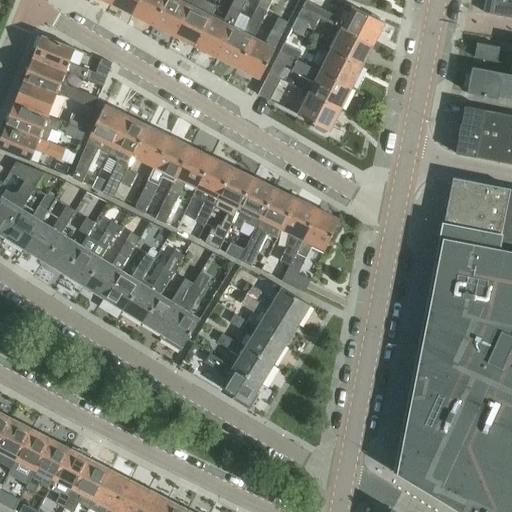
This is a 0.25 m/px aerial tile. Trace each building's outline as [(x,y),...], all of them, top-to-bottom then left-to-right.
[(114,0),(113,4),(134,15),(141,0),(114,0)] [(141,0),(134,15),(155,26),(167,0),(141,0)] [(167,0),(155,26),(176,36),(190,8),(194,0),(167,0)] [(194,0),(190,8),(176,36),(196,47),(211,18),(213,15),(218,6),(206,0),(194,0)] [(211,18),(196,47),(217,58),(232,29),(246,1),(244,0),(235,0),(224,21),(213,15),(211,18)] [(232,29),(217,58),(238,69),(253,40),(254,40),(274,0),(261,0),(244,35),(233,30),(232,29)] [(511,0),(485,0),(483,14),(511,18),(511,0)] [(307,1),(302,10),(320,19),(343,30),(342,30),(373,46),(384,24),(354,8),(347,21),(324,10),(307,1)] [(302,10),(298,17),(316,26),(320,19),(302,10)] [(253,40),(238,69),(260,80),(275,51),(289,23),(279,18),(264,45),(254,40),(253,40)] [(342,30),(332,52),(362,67),(373,46),(342,30)] [(42,36),(33,59),(66,72),(66,71),(104,86),(107,78),(113,65),(103,60),(97,73),(69,63),(75,49),(42,36)] [(285,44),(280,53),(298,62),(298,60),(302,53),(285,44)] [(478,46),(475,61),(497,65),(500,50),(478,46)] [(321,72),(321,73),(352,89),(362,67),(332,52),(321,72)] [(280,53),(277,60),(285,64),(294,69),(298,62),(280,53)] [(33,59),(24,81),(57,95),(66,72),(33,59)] [(298,60),(298,62),(294,69),(292,72),(316,84),(310,95),(341,110),(352,89),(321,73),(321,72),(298,60)] [(511,77),(474,70),(469,95),(501,101),(502,99),(511,101),(511,77)] [(266,81),(258,96),(270,102),(281,80),(278,79),(269,74),(266,81)] [(24,81),(15,103),(48,117),(57,95),(24,81)] [(300,115),(299,116),(311,122),(317,125),(316,127),(316,130),(325,134),(327,133),(328,131),(330,132),(341,110),(310,95),(300,115)] [(15,103),(6,126),(39,139),(39,138),(47,142),(52,130),(57,132),(61,122),(48,117),(15,103)] [(85,150),(73,178),(83,183),(102,142),(112,147),(126,117),(105,107),(104,107),(90,137),(91,137),(85,150)] [(458,155),(457,157),(511,166),(511,118),(466,110),(458,155)] [(73,114),(69,125),(86,132),(91,121),(73,114)] [(118,162),(103,193),(114,198),(121,183),(127,170),(133,157),(148,128),(126,117),(112,147),(109,153),(116,157),(118,162)] [(69,125),(66,135),(82,141),(86,132),(69,125)] [(6,126),(0,140),(0,149),(30,162),(34,150),(62,161),(66,150),(67,149),(47,142),(39,138),(39,139),(6,126)] [(148,128),(133,157),(155,168),(169,138),(148,128)] [(155,168),(135,209),(145,214),(163,177),(174,182),(190,148),(169,138),(155,168)] [(175,182),(156,219),(166,224),(186,183),(197,188),(211,158),(190,148),(174,182),(175,182)] [(211,158),(197,188),(218,198),(232,169),(211,158)] [(0,234),(5,238),(23,209),(45,174),(45,173),(17,162),(10,172),(26,182),(20,190),(20,191),(19,194),(11,194),(8,192),(9,191),(7,190),(0,201),(0,234)] [(213,229),(205,243),(219,250),(232,225),(239,209),(254,179),(232,169),(218,198),(214,207),(228,214),(221,226),(218,225),(216,230),(213,229)] [(127,170),(121,183),(131,188),(137,174),(127,170)] [(449,202),(445,222),(501,233),(498,248),(511,251),(511,189),(452,177),(447,201),(449,202)] [(239,209),(232,225),(241,229),(245,222),(257,228),(261,219),(275,189),(254,179),(239,209)] [(246,250),(240,261),(250,266),(265,237),(267,232),(278,237),(282,229),(296,199),(275,189),(261,219),(257,228),(255,232),(254,232),(246,250)] [(48,194),(39,207),(48,212),(56,199),(48,194)] [(296,199),(282,229),(292,234),(288,248),(297,253),(303,240),(317,210),(296,199)] [(43,221),(25,250),(44,262),(62,233),(76,211),(67,206),(54,228),(43,221)] [(23,209),(5,238),(25,250),(43,221),(23,209)] [(290,266),(282,281),(305,292),(311,280),(299,274),(312,247),(324,253),(339,220),(317,210),(303,240),(297,253),(291,266),(290,266)] [(87,218),(79,231),(88,236),(96,224),(87,218)] [(112,222),(107,230),(116,235),(121,227),(112,222)] [(402,431),(394,472),(460,511),(511,511),(511,251),(498,248),(501,233),(445,222),(445,225),(447,225),(444,237),(443,236),(443,238),(439,254),(437,254),(437,256),(439,256),(439,258),(433,290),(430,289),(430,291),(432,291),(426,325),(423,325),(423,326),(425,327),(419,361),(416,360),(416,362),(418,362),(412,396),(409,395),(409,397),(411,397),(405,431),(402,431)] [(82,246),(64,274),(84,287),(101,258),(102,258),(116,235),(107,230),(100,242),(88,236),(82,246)] [(62,233),(44,262),(64,274),(82,246),(62,233)] [(132,233),(126,242),(135,248),(141,238),(132,233)] [(101,258),(84,287),(103,299),(121,270),(135,248),(126,242),(113,265),(102,258),(101,258)] [(231,243),(226,254),(232,256),(240,261),(246,250),(231,243)] [(288,248),(282,261),(290,266),(291,266),(297,253),(288,248)] [(151,249),(148,254),(156,259),(159,253),(151,249)] [(141,282),(123,311),(142,323),(160,294),(161,294),(175,272),(185,255),(175,250),(166,267),(154,287),(142,280),(141,282)] [(121,270),(103,299),(123,311),(141,282),(142,280),(147,273),(155,260),(146,254),(138,267),(132,277),(121,270)] [(194,284),(162,335),(182,348),(200,319),(189,312),(211,278),(202,272),(194,284)] [(160,294),(142,323),(162,335),(194,284),(186,279),(172,301),(161,294),(160,294)] [(253,286),(247,296),(260,304),(261,302),(270,308),(269,309),(297,327),(310,307),(282,289),(275,300),(253,286)] [(247,296),(243,303),(255,311),(260,304),(247,296)] [(258,328),(257,329),(285,346),(297,327),(269,309),(258,328)] [(236,314),(231,323),(253,337),(246,348),(245,348),(273,366),(285,346),(257,329),(258,328),(236,314)] [(223,334),(218,343),(240,356),(233,368),(261,385),(273,366),(245,348),(246,348),(223,334)] [(211,354),(206,362),(228,376),(221,388),(235,397),(233,400),(250,410),(260,394),(257,392),(261,385),(233,368),(211,354)] [(0,442),(12,419),(0,412),(0,442)] [(0,442),(0,461),(12,468),(16,460),(32,429),(12,419),(0,442)] [(12,468),(9,473),(29,483),(35,470),(51,439),(32,429),(16,460),(12,468)] [(29,483),(26,488),(37,493),(41,484),(50,489),(55,480),(71,449),(51,439),(35,470),(29,483)] [(71,449),(55,480),(74,490),(90,459),(71,449)] [(90,459),(74,490),(94,501),(110,470),(90,459)] [(94,501),(90,509),(96,511),(112,511),(114,511),(130,480),(110,470),(94,501)] [(114,511),(112,511),(137,511),(149,490),(130,480),(114,511)] [(1,489),(0,490),(0,502),(15,511),(21,500),(1,489)] [(162,511),(169,500),(149,490),(137,511),(162,511)] [(169,500),(162,511),(187,511),(188,510),(169,500)]
